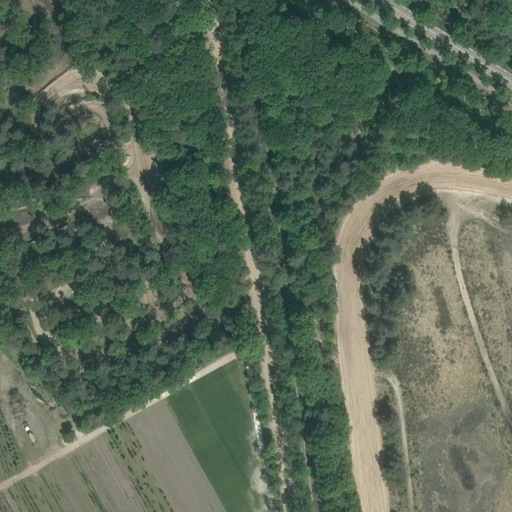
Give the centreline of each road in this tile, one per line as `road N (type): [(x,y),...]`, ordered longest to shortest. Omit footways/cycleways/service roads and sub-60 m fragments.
road 1 (track): [(220,0),(246,6),(320,511)]
road 2 (track): [(212,0),(290,511)]
road 3 (track): [(511,195),(445,181),(377,190),(346,245),(377,511)]
road 4 (track): [(465,185),(451,218),(452,243),(511,426)]
road 5 (track): [(413,511),(398,385),(352,344)]
road 6 (tertiary): [(511,82),(379,0)]
